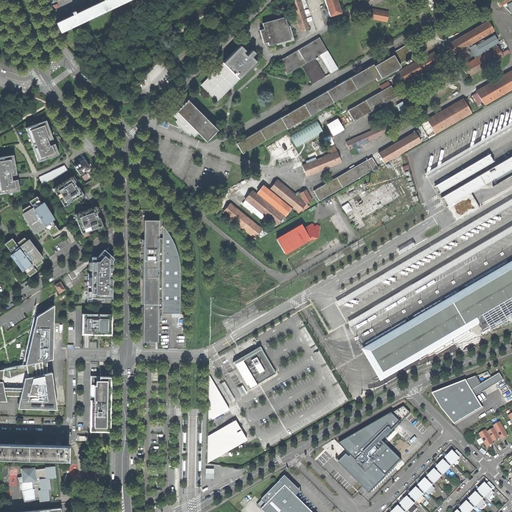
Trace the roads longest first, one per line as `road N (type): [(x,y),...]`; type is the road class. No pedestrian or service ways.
road 1 (unclassified): [(127,158),(140,158),(267,271),(296,271)]
road 2 (residential): [(266,0),(126,140)]
road 3 (tertiary): [(122,511),(126,354)]
road 4 (residential): [(0,307),(110,236),(124,235)]
road 5 (residential): [(71,362),(68,424),(0,424)]
road 6 (residential): [(407,385),(300,447)]
